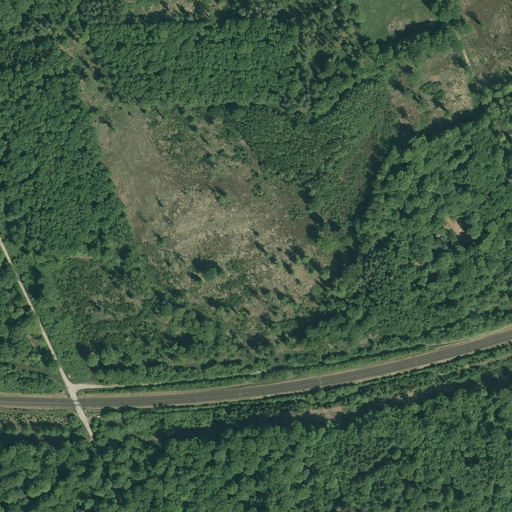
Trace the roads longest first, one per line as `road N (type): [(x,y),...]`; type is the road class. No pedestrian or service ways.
road 1 (track): [(0,240),(127,511)]
road 2 (track): [(511,176),(445,0)]
